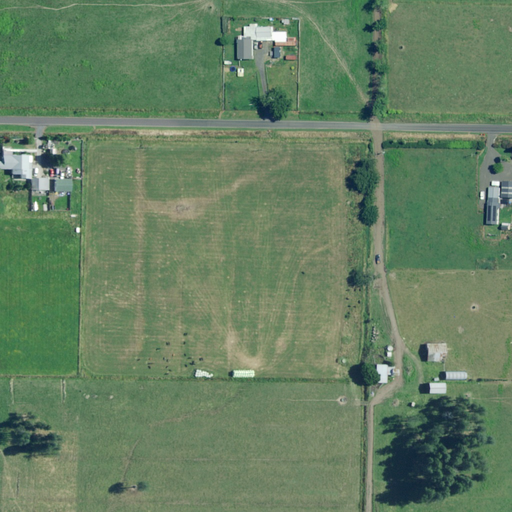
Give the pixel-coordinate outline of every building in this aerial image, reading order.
[(236,32),(237,18),(225,17),(224,32),(236,32)] [(272,37),(272,28),(258,28),(258,37),(272,37)] [(254,40),(239,40),(239,59),(254,59),(254,40)] [(277,50),(283,50),(283,47),(297,47),(297,41),(277,41),(277,50)] [(11,151),(2,151),(2,162),(0,161),(0,169),(10,169),(10,178),(19,178),(30,178),(30,162),(28,162),(28,155),(11,155),(11,151)] [(48,178),(31,178),(31,190),(48,190),(48,178)] [(71,179),(55,179),(55,191),(71,191),(71,179)] [(497,224),(498,208),(501,208),(501,198),(499,198),(499,188),(488,187),(487,223),(497,224)] [(443,361),(443,343),(424,343),(423,360),(443,361)] [(392,365),(374,364),(373,382),(384,382),(385,374),(395,375),(396,369),(392,369),(392,365)] [(441,393),(441,383),(427,382),(427,393),(441,393)]
